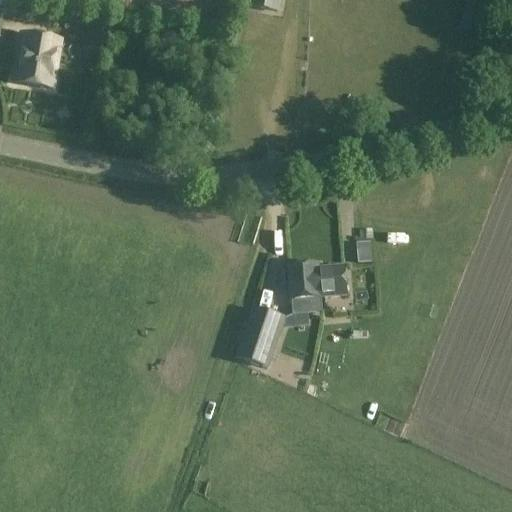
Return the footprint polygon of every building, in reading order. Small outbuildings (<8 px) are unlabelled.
[(0,0),(0,10),(8,12),(10,0),(0,0)] [(276,13),(278,0),(247,0),(246,8),(276,13)] [(467,3),(461,29),(479,33),(485,7),(467,3)] [(79,21),(80,37),(94,36),(93,20),(79,21)] [(55,59),(58,44),(21,37),(14,83),(50,89),(53,74),(55,74),(57,59),(55,59)] [(290,302),(291,302),(292,317),(321,315),(320,300),(346,297),(343,269),(317,271),(317,266),(288,268),(290,302)] [(266,370),(283,321),(253,311),(236,359),(266,370)]
